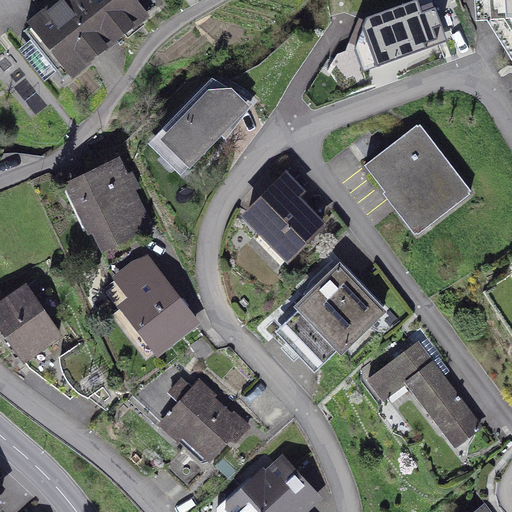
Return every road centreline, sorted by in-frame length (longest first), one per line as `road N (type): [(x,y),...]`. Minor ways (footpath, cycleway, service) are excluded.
road 1 (residential): [(511,116),(496,90),(452,74),(266,147),(233,183),(211,225),(210,292),(221,318),(316,426),(347,481),(350,511)]
road 2 (residential): [(154,511),(0,372)]
